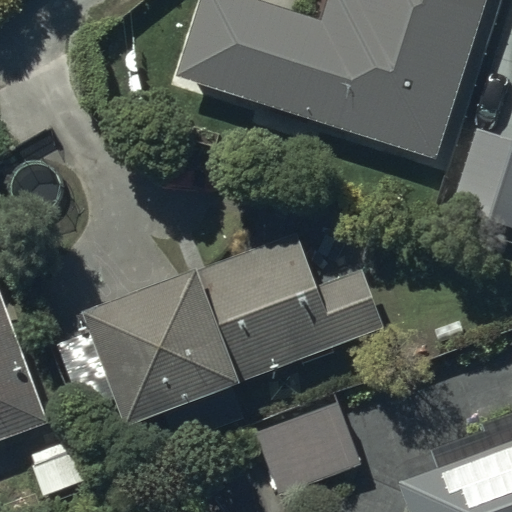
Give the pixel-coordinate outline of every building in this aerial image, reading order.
[(469,0),(333,0),(327,21),(260,0),(205,0),(186,62),(427,137),(469,0)] [(511,217),(511,137),(477,125),(452,198),(511,217)] [(316,282),(295,226),(86,302),(125,409),(382,316),(363,265),(316,282)] [(0,432),(45,416),(0,286),(0,432)] [(359,456),(335,391),(254,420),(278,485),(359,456)] [(511,511),(511,433),(404,471),(418,511),(511,511)]
